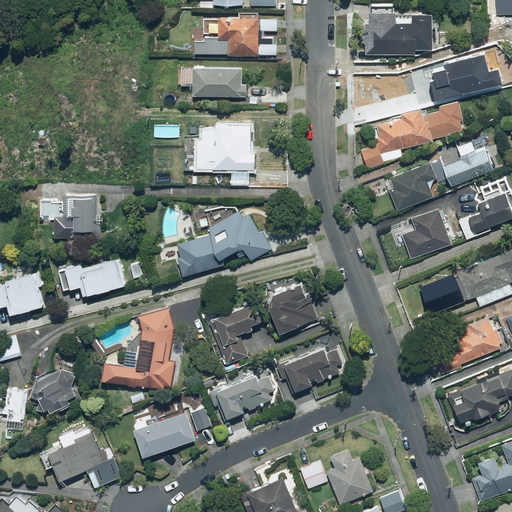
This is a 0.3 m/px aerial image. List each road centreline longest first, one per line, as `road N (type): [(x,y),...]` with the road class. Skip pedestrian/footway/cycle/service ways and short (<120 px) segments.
road 1 (residential): [(320,0),(323,177),(397,387)]
road 2 (unknown): [(0,329),(346,242)]
road 3 (residential): [(397,387),(239,451),(140,511)]
road 4 (unknown): [(150,504),(0,475)]
road 5 (residential): [(397,387),(445,511)]
